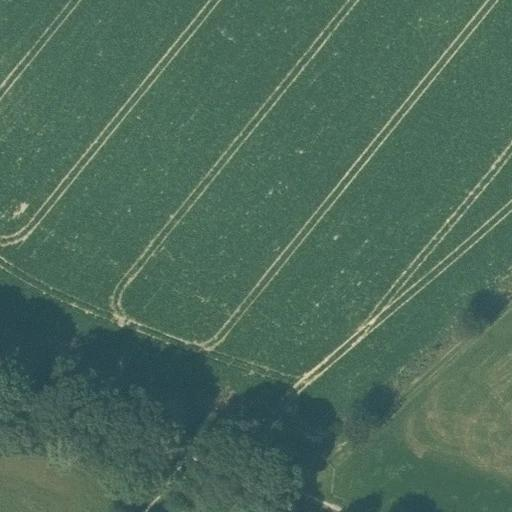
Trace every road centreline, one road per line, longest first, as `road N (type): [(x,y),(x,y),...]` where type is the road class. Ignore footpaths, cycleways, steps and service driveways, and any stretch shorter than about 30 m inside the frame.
road 1 (track): [(286,488),(511,286)]
road 2 (track): [(0,392),(158,452)]
road 3 (track): [(158,452),(286,488)]
